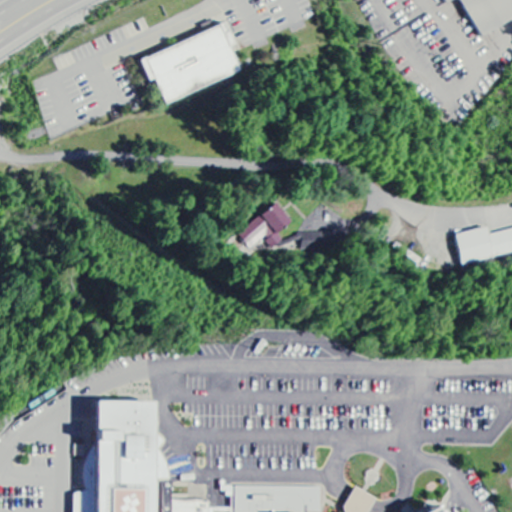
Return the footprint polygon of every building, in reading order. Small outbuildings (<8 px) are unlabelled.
[(511,0),(441,0),(445,6),(456,0),(460,0),(480,38),(511,22),(511,0)] [(164,105),(240,75),(230,49),(234,47),(226,25),(139,60),(148,83),(154,81),(164,105)] [(285,241),(280,235),(291,225),(274,205),(241,235),(257,253),(267,244),(273,251),(285,241)] [(463,266),(511,254),(511,230),(489,236),(487,229),(456,236),(463,266)] [(368,511),(384,498),(352,490),(346,511),(322,511),(319,485),(169,505),(155,396),(103,403),(76,511),(368,511)]
